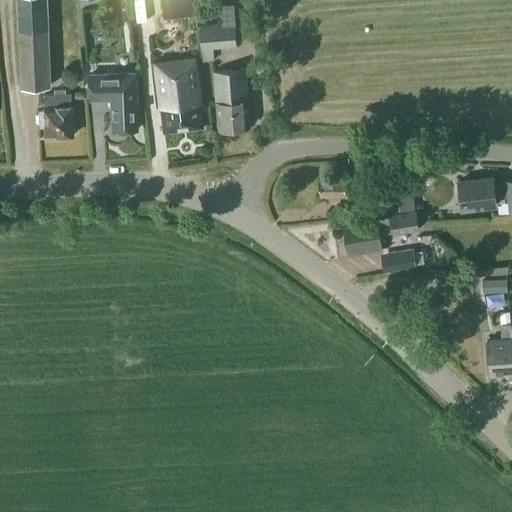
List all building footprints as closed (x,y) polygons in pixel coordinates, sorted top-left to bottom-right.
[(236,43),(236,33),(233,2),(221,3),(222,20),(199,22),(201,57),(211,57),(210,44),(236,43)] [(49,82),(46,33),(46,27),(42,27),(42,4),(17,5),(18,29),(17,29),(17,33),(21,84),(49,82)] [(191,54),(153,57),(157,104),(163,103),(165,127),(200,124),(199,105),(203,104),(199,53),(197,54),(196,50),(191,50),(191,54)] [(244,63),(209,66),(212,99),(214,98),(216,127),(248,124),(245,95),(247,95),(244,63)] [(136,125),(134,86),(133,69),(87,71),(88,95),(110,94),(112,126),(120,126),(123,129),(131,129),(131,128),(134,125),(136,125)] [(45,133),(73,131),(70,90),(43,92),(44,107),(38,107),(39,122),(44,122),(45,133)] [(506,196),(508,211),(511,211),(511,178),(505,179),(505,180),(494,182),(493,174),(457,178),(461,210),(497,206),(496,197),(506,196)] [(350,201),(350,175),(338,175),(338,180),(319,180),(319,195),(328,195),(328,201),(350,201)] [(402,209),(414,209),(414,195),(401,196),(402,209)] [(376,221),(344,226),(348,250),(349,249),(350,253),(382,249),(379,234),(392,232),(393,234),(419,230),(416,212),(390,216),(390,217),(376,219),(376,221)] [(414,250),(382,253),(384,267),(416,264),(414,250)] [(475,263),(465,264),(466,273),(476,272),(475,263)] [(508,291),(507,277),(482,279),(483,292),(508,291)] [(499,325),(509,324),(508,311),(498,312),(499,325)] [(511,373),(510,338),(509,324),(499,325),(500,338),(487,339),(489,375),(511,373)]
